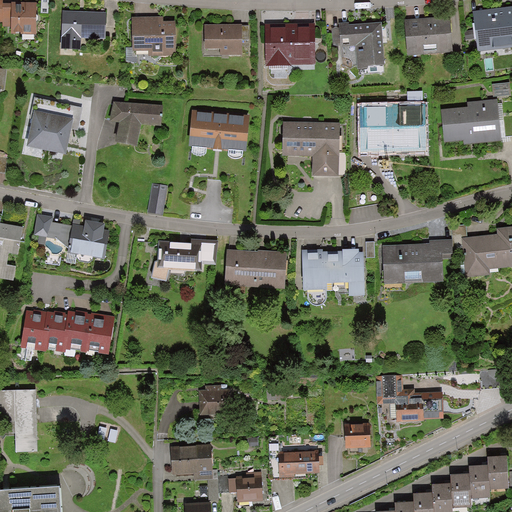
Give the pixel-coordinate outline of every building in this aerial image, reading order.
[(0,0),(0,21),(2,22),(2,26),(12,26),(12,33),(35,33),(35,24),(39,21),(38,17),(35,14),(35,4),(29,4),(14,4),(14,8),(11,8),(11,4),(4,4),(4,1),(0,0)] [(50,0),(41,0),(41,12),(49,13),(50,0)] [(511,9),(478,14),(482,48),(484,48),(483,44),(510,40),(511,47),(511,46),(511,9)] [(106,13),(64,12),(63,48),(77,49),(77,36),(106,37),(106,13)] [(152,20),(134,19),(135,48),(151,49),(155,53),(175,53),(173,24),(152,24),(152,20)] [(447,20),(409,22),(411,53),(449,50),(447,20)] [(350,26),(340,26),(342,52),(343,52),(343,46),(351,45),(351,42),(361,41),(362,50),(357,50),(358,67),(384,65),(382,23),(363,25),(364,29),(351,30),(350,26)] [(242,25),(205,26),(205,49),(229,48),(229,55),(242,55),(242,40),(242,25)] [(312,26),(269,27),(269,66),(271,66),(271,62),(286,61),(286,65),(289,65),(289,62),(311,61),(311,65),(313,65),(312,26)] [(135,48),(126,48),(127,62),(136,64),(135,48)] [(75,129),(80,106),(35,97),(30,123),(33,124),(29,145),(66,153),(71,128),(75,129)] [(445,110),(443,110),(446,141),(448,141),(448,138),(473,136),(474,139),(501,137),(500,134),(499,115),(497,101),(469,103),(470,109),(445,112),(445,110)] [(164,107),(115,104),(112,120),(121,123),(117,142),(136,146),(142,122),(164,124),(164,107)] [(424,108),(363,108),(363,125),(366,125),(366,145),(379,145),(379,148),(385,148),(391,148),(405,148),(408,148),(408,143),(421,143),(421,124),(424,124),(424,108)] [(248,117),(195,113),(192,146),(245,151),(248,117)] [(511,114),(503,115),(505,137),(511,136),(511,114)] [(324,126),(285,125),(285,126),(287,126),(287,138),(284,138),(284,155),(303,155),(303,152),(311,152),(311,157),(314,164),(318,164),(318,173),(338,173),(339,152),(339,124),(324,124),(324,126)] [(347,151),(339,152),(338,173),(346,173),(347,151)] [(9,157),(0,155),(0,171),(6,172),(9,157)] [(171,186),(154,183),(152,198),(168,201),(171,186)] [(350,191),(349,209),(383,203),(380,189),(350,191)] [(73,225),(53,222),(54,217),(38,214),(36,234),(59,239),(68,247),(69,251),(76,253),(76,257),(79,261),(89,263),(94,260),(95,256),(105,258),(110,232),(104,231),(104,226),(87,222),(86,228),(80,226),(81,222),(73,221),(73,225)] [(24,227),(0,222),(0,277),(1,277),(3,266),(7,266),(9,253),(14,253),(16,241),(22,242),(24,227)] [(467,224),(451,226),(453,242),(453,254),(466,253),(465,239),(469,239),(467,224)] [(469,239),(465,239),(466,253),(468,274),(485,273),(484,264),(503,262),(503,265),(511,264),(511,228),(500,230),(501,236),(469,239)] [(167,281),(170,267),(200,268),(201,257),(204,256),(204,246),(204,242),(193,240),(192,244),(161,242),(160,260),(156,263),(153,279),(167,281)] [(375,242),(366,242),(366,258),(376,258),(375,242)] [(418,247),(383,248),(383,258),(387,258),(387,289),(405,288),(405,280),(443,279),(443,259),(453,258),(453,254),(453,242),(418,242),(418,247)] [(324,252),(303,253),(305,291),(308,290),(309,303),(314,306),(321,307),(324,305),(328,302),(327,290),(350,289),(350,293),(365,292),(363,256),(358,256),(358,250),(343,251),(343,255),(324,255),(324,252)] [(231,252),(229,252),(227,283),(238,284),(238,280),(255,281),(255,285),(285,286),(287,254),(264,252),(264,255),(230,253),(231,252)] [(71,261),(32,255),(29,268),(69,276),(71,261)] [(56,315),(49,313),(48,315),(45,343),(54,344),(54,348),(65,349),(70,317),(63,316),(64,314),(57,312),(56,315)] [(78,315),(70,314),(70,317),(65,349),(65,354),(76,355),(76,348),(86,349),(87,345),(91,317),(86,316),(86,313),(78,312),(78,315)] [(48,315),(29,313),(21,359),(32,360),(33,347),(45,348),(45,343),(48,315)] [(113,319),(91,315),(91,317),(87,345),(94,347),(94,350),(108,352),(113,319)] [(501,370),(480,371),(481,388),(502,387),(501,370)] [(379,403),(398,402),(398,421),(424,420),(424,417),(443,416),(442,394),(413,395),(413,391),(402,391),(401,375),(376,376),(377,389),(378,389),(378,396),(379,396),(379,403)] [(206,391),(201,391),(202,414),(230,413),(229,390),(221,391),(221,386),(206,387),(206,391)] [(39,451),(37,388),(0,389),(0,409),(0,422),(15,421),(15,432),(16,451),(39,451)] [(79,438),(78,421),(39,423),(40,439),(79,438)] [(370,424),(346,425),(347,447),(371,446),(370,424)] [(210,446),(173,448),(174,472),(200,471),(211,470),(210,446)] [(280,446),(270,447),(271,476),(280,476),(280,452),(280,446)] [(322,452),(280,452),(280,476),(309,475),(309,471),(319,471),(318,464),(322,464),(322,452)] [(488,457),(488,464),(490,485),(509,484),(507,455),(488,457)] [(470,466),(469,474),(471,494),(490,494),(490,485),(488,464),(470,466)] [(211,470),(200,471),(201,480),(208,480),(209,498),(220,498),(220,492),(232,491),(231,475),(219,476),(218,470),(211,470)] [(248,477),(238,478),(238,500),(263,499),(262,472),(248,473),(248,477)] [(451,474),(451,482),(453,503),(472,504),(471,494),(469,474),(451,474)] [(433,483),(433,491),(435,511),(453,511),(453,503),(451,482),(433,483)] [(7,489),(0,489),(0,511),(61,511),(60,486),(7,489)] [(414,493),(413,500),(414,511),(435,511),(433,491),(414,493)] [(395,502),(395,510),(395,511),(414,511),(413,500),(395,502)] [(211,511),(211,503),(186,504),(186,511),(211,511)]
